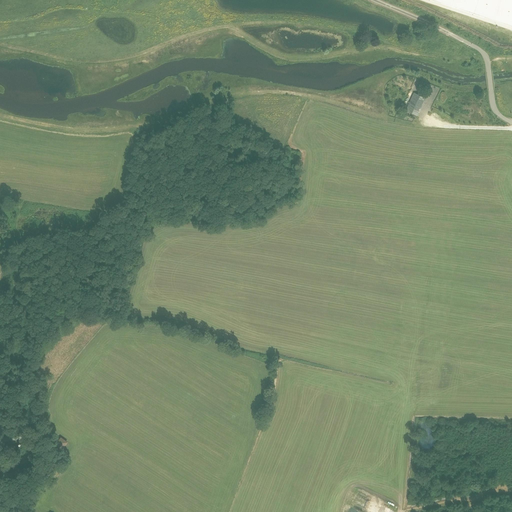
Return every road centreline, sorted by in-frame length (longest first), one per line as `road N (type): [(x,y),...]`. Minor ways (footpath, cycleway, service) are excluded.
road 1 (track): [(511,127),(412,123),(304,94),(255,92),(211,98),(166,121),(99,130),(0,115)]
road 2 (track): [(0,43),(103,60),(227,26),(281,54),(390,47),(487,59)]
road 3 (track): [(239,171),(14,244),(0,278)]
road 4 (unclassified): [(511,122),(493,107),(482,51),(374,0)]
